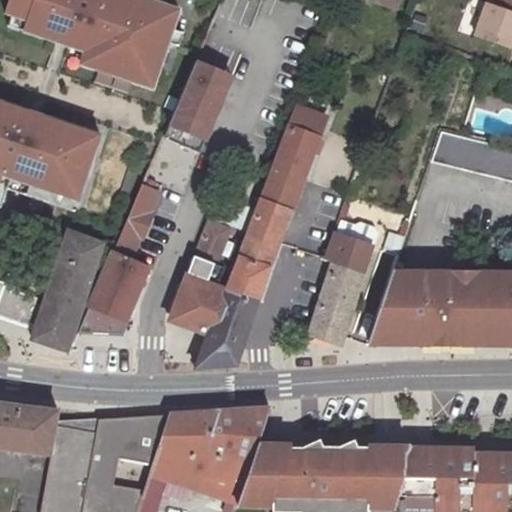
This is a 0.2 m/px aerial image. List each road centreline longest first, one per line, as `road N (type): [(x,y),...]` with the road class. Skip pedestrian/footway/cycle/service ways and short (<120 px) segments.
road 1 (secondary): [(260,387),(87,388),(0,379)]
road 2 (secondary): [(260,387),(511,374)]
